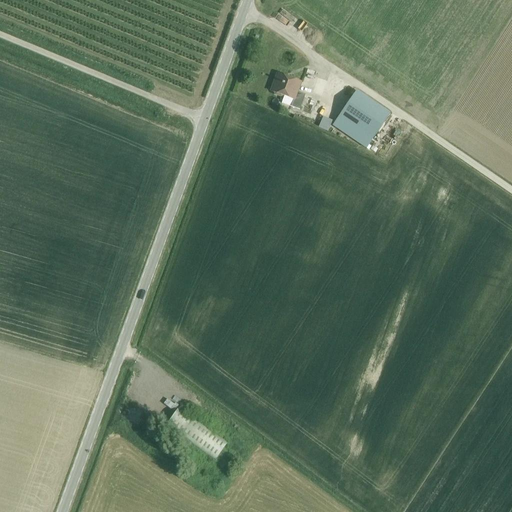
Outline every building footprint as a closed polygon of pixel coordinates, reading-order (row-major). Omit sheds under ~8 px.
[(277,74),(271,91),(274,93),(275,95),(280,97),(283,96),(294,100),(291,107),(300,110),(305,95),(297,92),(301,83),(277,74)] [(332,126),(366,149),(390,114),(356,91),(332,126)] [(321,124),(331,128),(335,119),(326,114),(321,124)] [(175,395),(170,403),(177,407),(182,399),(175,395)] [(227,442),(178,408),(166,426),(215,460),(227,442)]
